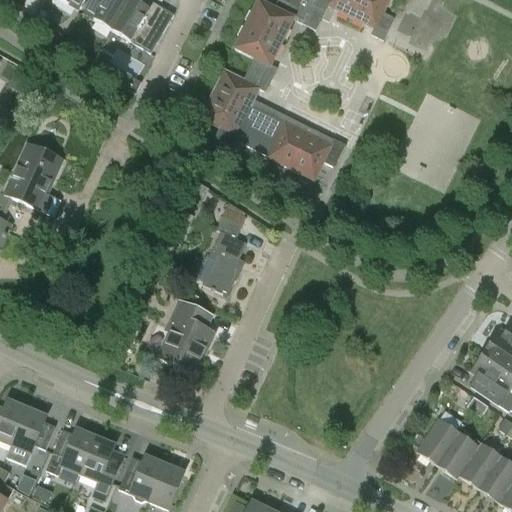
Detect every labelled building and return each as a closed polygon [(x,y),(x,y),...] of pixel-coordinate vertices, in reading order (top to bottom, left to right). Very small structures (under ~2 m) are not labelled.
[(55,0),(77,13),(85,0),(55,0)] [(111,34),(130,1),(128,0),(92,0),(83,16),(111,34)] [(382,45),(394,21),(382,16),(389,0),(283,0),(277,14),(257,4),(233,52),(253,62),(243,83),(223,73),(199,121),(219,131),(213,142),(236,154),(243,141),(236,138),(250,109),(284,126),(267,159),(314,182),(323,164),(334,169),(345,146),(333,140),(333,141),(253,102),(259,91),(266,94),(276,73),(269,70),(293,22),(314,32),(326,8),(374,32),(371,39),(382,45)] [(150,57),(162,36),(173,18),(148,3),(144,10),(130,1),(111,34),(150,57)] [(26,28),(32,20),(22,13),(16,22),(26,28)] [(46,40),(59,49),(65,40),(51,32),(46,40)] [(65,40),(59,49),(70,56),(74,49),(73,42),(66,38),(65,40)] [(125,77),(120,87),(135,96),(141,85),(125,77)] [(0,122),(2,124),(9,113),(1,108),(0,110),(0,122)] [(52,219),(60,202),(46,196),(62,163),(27,147),(4,197),(1,195),(0,198),(0,206),(2,207),(0,211),(0,210),(0,250),(11,227),(1,223),(11,200),(52,219)] [(133,187),(158,200),(161,194),(137,180),(133,187)] [(194,185),(184,207),(197,213),(204,198),(203,197),(206,191),(194,185)] [(245,220),(225,211),(215,233),(219,235),(207,262),(212,264),(201,288),(226,300),(233,284),(235,285),(239,275),(233,272),(245,247),(235,242),(245,220)] [(178,245),(184,232),(174,227),(168,241),(178,245)] [(211,336),(202,332),(208,319),(178,305),(166,331),(171,333),(158,360),(192,376),(211,336)] [(503,336),(499,333),(489,347),(492,349),(487,356),(511,372),(511,323),(503,336)] [(511,397),(508,394),(511,388),(511,372),(487,356),(483,362),(480,360),(471,375),(477,379),(469,390),(491,405),(492,404),(508,416),(509,414),(511,408),(511,397)] [(473,400),(465,411),(473,416),(480,405),(473,400)] [(6,404),(0,401),(0,445),(10,450),(26,412),(6,404)] [(477,425),(487,410),(480,405),(473,416),(470,420),(477,425)] [(33,449),(44,454),(54,430),(43,425),(45,420),(26,412),(10,450),(30,458),(33,449)] [(436,469),(458,436),(438,422),(416,455),(436,469)] [(62,433),(44,474),(57,479),(60,470),(79,478),(95,441),(75,432),(73,438),(62,433)] [(458,436),(436,469),(456,483),(458,480),(478,450),(478,449),(458,436)] [(93,499),(104,504),(123,459),(112,454),(114,449),(95,441),(79,478),(98,487),(93,499)] [(458,480),(478,493),(500,460),(480,446),(478,449),(478,450),(458,480)] [(131,461),(121,484),(117,493),(133,499),(135,503),(141,506),(144,504),(148,506),(164,468),(144,460),(142,465),(131,461)] [(511,468),(500,460),(478,493),(498,507),(511,485),(511,468)] [(163,511),(168,511),(183,476),(164,468),(148,506),(163,511)] [(0,485),(2,487),(9,476),(0,471),(0,485)] [(0,511),(2,511),(6,505),(3,503),(9,491),(2,487),(0,485),(0,511)] [(511,511),(511,485),(498,507),(505,511),(511,511)]
